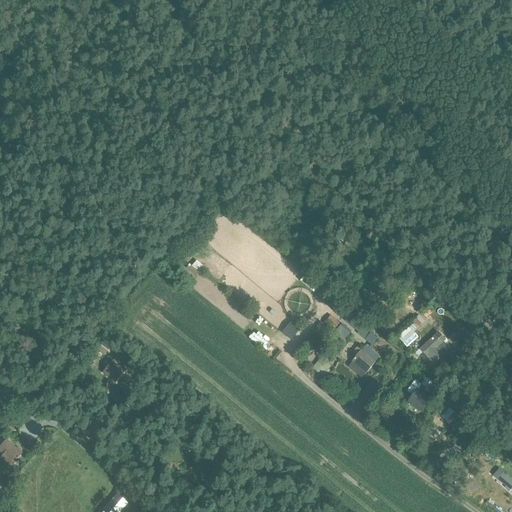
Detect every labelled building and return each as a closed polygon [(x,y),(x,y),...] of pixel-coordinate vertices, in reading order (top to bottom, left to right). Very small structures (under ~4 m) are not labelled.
[(313,255),(334,232),(326,225),(305,247),(313,255)] [(354,242),(337,261),(352,274),(368,254),(354,242)] [(197,261),(185,274),(193,281),(204,268),(197,261)] [(318,265),(312,272),(324,281),(322,283),(325,286),(326,284),(329,286),(335,279),(318,265)] [(377,339),(371,334),(372,332),(364,325),(365,324),(334,298),(327,307),(358,333),(357,334),(372,346),(377,339)] [(331,316),(324,324),(333,331),(339,323),(331,316)] [(407,348),(418,338),(413,332),(421,324),(416,318),(408,327),(409,328),(405,332),(407,334),(400,340),(407,348)] [(293,320),(282,333),(291,340),(302,328),(293,320)] [(311,320),(302,330),(307,334),(315,323),(311,320)] [(321,322),(307,338),(308,339),(305,343),(310,347),(313,343),(319,347),(332,332),(321,322)] [(342,324),(335,333),(344,341),(352,332),(342,324)] [(270,340),(252,327),(247,334),(266,347),(270,340)] [(438,334),(416,355),(428,368),(448,349),(442,343),(444,340),(438,334)] [(357,347),(352,354),(356,357),(351,363),(352,363),(348,367),(363,378),(379,358),(365,346),(361,351),(357,347)] [(322,356),(312,369),(323,378),(334,365),(322,356)] [(112,361),(103,374),(116,384),(125,370),(112,361)] [(424,378),(418,369),(417,370),(414,366),(410,369),(412,373),(418,382),(424,378)] [(430,391),(435,385),(426,379),(421,385),(430,391)] [(407,403),(422,414),(432,399),(418,390),(421,385),(415,380),(406,392),(412,396),(407,403)] [(351,391),(353,384),(345,382),(344,389),(351,391)] [(372,382),(356,402),(365,409),(381,390),(372,382)] [(447,422),(446,423),(461,436),(470,426),(461,418),(462,417),(458,413),(457,415),(449,408),(441,417),(447,422)] [(15,415),(21,426),(31,421),(25,410),(15,415)] [(145,420),(137,414),(126,428),(135,434),(145,420)] [(189,439),(202,426),(193,417),(180,430),(182,431),(179,435),(184,440),(187,437),(189,439)] [(23,453),(6,440),(0,447),(0,452),(3,455),(0,458),(0,459),(11,468),(23,453)] [(66,448),(57,450),(59,461),(67,459),(66,448)] [(205,457),(203,449),(197,451),(200,459),(205,457)] [(221,456),(215,449),(210,454),(216,461),(221,456)] [(215,462),(210,467),(214,472),(219,467),(215,462)] [(495,484),(507,493),(511,487),(511,480),(508,477),(508,476),(507,475),(506,475),(504,474),(495,484)] [(118,496),(104,511),(119,511),(127,504),(118,496)]
